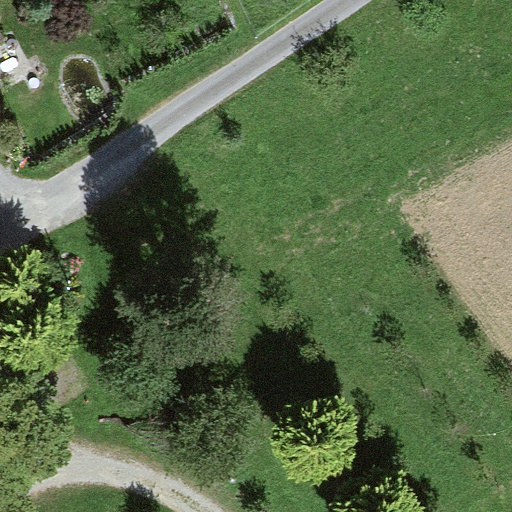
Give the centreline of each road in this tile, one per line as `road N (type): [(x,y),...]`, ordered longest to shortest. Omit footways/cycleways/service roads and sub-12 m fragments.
road 1 (residential): [(349,0),(57,197)]
road 2 (track): [(0,478),(43,454),(143,476),(194,511)]
road 3 (track): [(0,232),(57,197),(0,183)]
